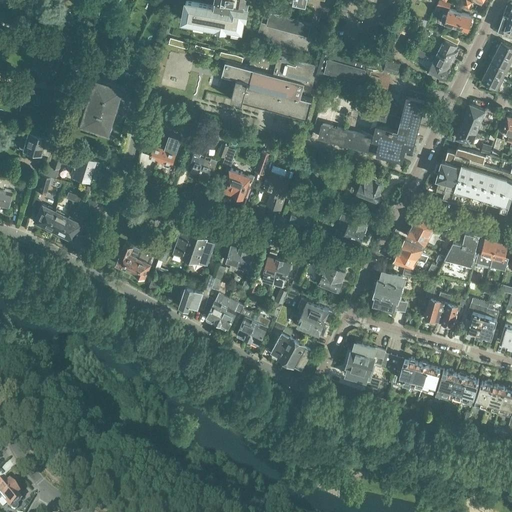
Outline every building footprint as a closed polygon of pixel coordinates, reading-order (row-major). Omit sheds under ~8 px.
[(54,0),(51,11),(58,13),(61,0),(54,0)] [(186,0),(183,18),(183,19),(184,19),(190,20),(195,21),(194,25),(205,27),(206,23),(217,25),(216,29),(226,31),(227,27),(228,28),(228,25),(232,26),(232,30),(240,32),(241,28),(243,28),(243,26),(245,16),(246,16),(247,17),(249,5),(246,4),(246,1),(246,2),(246,0),(215,0),(214,4),(201,2),(193,0),(186,0)] [(474,20),(472,19),(473,15),(450,8),(451,3),(442,0),(439,0),(436,7),(445,9),(441,20),(445,22),(469,29),(470,25),(472,25),(474,20)] [(511,6),(507,5),(499,29),(504,31),(503,33),(511,36),(511,6)] [(29,10),(13,6),(11,15),(26,19),(29,10)] [(265,10),(257,40),(316,56),(321,37),(314,35),(316,31),(310,29),(312,22),(306,20),(300,19),(294,17),(288,16),(282,14),(276,13),(271,11),(270,11),(265,10)] [(440,48),(455,56),(455,55),(457,55),(458,52),(458,50),(458,49),(454,47),(456,43),(458,44),(460,39),(448,33),(440,48)] [(385,40),(374,62),(372,67),(373,67),(398,73),(401,63),(386,60),(393,44),(385,40)] [(508,43),(502,40),(500,44),(499,44),(496,48),(497,49),(497,50),(511,57),(511,44),(511,45),(511,44),(510,43),(510,44),(509,43),(508,42),(508,43)] [(62,49),(62,46),(57,44),(56,48),(47,46),(45,54),(41,53),(38,62),(42,63),(40,71),(55,75),(62,49)] [(226,59),(223,73),(228,74),(238,77),(232,98),(243,101),(243,99),(308,116),(313,98),(302,95),(303,90),(311,92),(323,95),(324,90),(312,87),(316,73),(319,62),(259,46),(257,52),(254,51),(250,65),(232,61),(226,59)] [(324,48),(319,62),(316,73),(324,75),(326,68),(364,79),(365,74),(371,76),(373,67),(372,67),(374,62),(324,48)] [(435,60),(450,67),(455,56),(440,48),(435,60)] [(511,57),(497,50),(496,50),(496,51),(495,52),(495,53),(492,59),(508,67),(510,63),(511,64),(511,61),(511,57)] [(509,68),(508,67),(492,59),(492,60),(491,59),(491,60),(491,62),(490,61),(490,62),(487,69),(503,77),(505,73),(506,73),(508,69),(510,70),(511,69),(509,68)] [(450,67),(435,60),(429,71),(445,79),(450,67)] [(506,78),(503,77),(487,69),(486,69),(487,70),(486,71),(485,72),(486,72),(482,79),(483,79),(481,81),(487,84),(488,82),(499,87),(503,79),(505,80),(506,78)] [(122,87),(123,85),(92,76),(86,95),(88,96),(85,105),(84,105),(78,124),(108,133),(109,131),(110,131),(111,127),(111,125),(114,114),(112,114),(115,104),(117,105),(121,93),(122,93),(123,89),(122,87)] [(410,77),(409,83),(417,85),(428,88),(429,82),(418,79),(410,77)] [(61,97),(41,92),(31,89),(27,102),(58,110),(61,97)] [(413,147),(427,93),(409,89),(402,116),(380,111),(373,136),(330,125),(327,138),(403,157),(406,145),(413,147)] [(466,113),(465,114),(481,121),(483,115),(484,115),(487,110),(470,103),(470,104),(468,105),(467,108),(468,109),(467,109),(466,109),(466,110),(467,110),(466,112),(465,111),(465,112),(466,113)] [(461,124),(460,125),(476,132),(478,126),(480,127),(482,121),(481,121),(465,114),(465,116),(463,116),(462,119),(463,120),(461,120),(461,121),(462,121),(462,123),(460,122),(460,123),(461,124)] [(509,136),(511,137),(511,114),(510,114),(509,115),(507,115),(503,130),(510,132),(509,136)] [(191,115),(184,136),(191,139),(199,118),(191,115)] [(320,136),(327,138),(330,125),(323,123),(320,136)] [(461,138),(459,143),(469,146),(470,142),(471,143),(472,141),(473,142),(475,136),(479,138),(481,134),(476,132),(460,125),(460,126),(459,126),(460,127),(459,129),(458,128),(458,129),(459,129),(459,130),(458,129),(455,135),(456,135),(456,136),(461,138)] [(49,152),(53,137),(54,132),(48,130),(47,136),(39,133),(40,130),(34,128),(33,131),(28,130),(26,137),(25,136),(25,137),(23,136),(22,137),(21,139),(20,143),(20,145),(20,146),(23,147),(23,150),(23,152),(28,153),(30,152),(31,149),(34,150),(33,153),(34,155),(39,156),(40,155),(41,152),(42,150),(49,152)] [(201,134),(195,132),(190,145),(196,147),(201,134)] [(173,164),(173,163),(182,137),(170,133),(166,146),(155,142),(150,155),(157,157),(156,159),(158,160),(159,158),(163,159),(162,160),(165,164),(169,166),(173,164)] [(499,154),(504,138),(497,136),(492,152),(499,154)] [(53,137),(49,152),(47,159),(43,174),(51,176),(56,178),(64,149),(72,151),(68,163),(74,165),(71,173),(91,179),(92,178),(96,179),(97,173),(96,172),(94,171),(95,167),(97,168),(99,167),(101,162),(97,161),(97,159),(80,154),(83,146),(67,141),(66,142),(53,137)] [(224,143),(220,154),(226,156),(230,145),(224,143)] [(490,152),(492,145),(483,143),(481,150),(490,152)] [(440,177),(437,188),(445,190),(443,195),(479,206),(482,198),(501,204),(500,208),(507,210),(511,194),(511,159),(487,152),(486,154),(468,148),(458,145),(456,151),(448,148),(445,160),(443,159),(441,164),(442,166),(441,170),(439,171),(438,176),(440,177)] [(190,173),(199,176),(206,158),(207,155),(201,153),(202,150),(195,148),(194,150),(190,162),(193,163),(190,173)] [(264,150),(256,171),(265,174),(272,153),(264,150)] [(214,154),(213,157),(212,156),(212,157),(207,155),(206,158),(199,176),(207,179),(211,170),(214,171),(218,158),(219,156),(214,154)] [(251,175),(231,168),(234,161),(226,158),(221,172),(224,173),(222,180),(226,181),(224,187),(234,191),(243,195),(244,194),(248,196),(251,187),(247,186),(251,175)] [(281,207),(285,195),(291,197),(293,190),(287,188),(291,176),(293,170),(273,163),(271,170),(265,189),(266,190),(266,188),(271,189),(267,202),(264,201),(264,202),(281,207)] [(1,169),(0,174),(0,206),(1,204),(7,206),(11,190),(3,188),(5,182),(11,184),(13,176),(14,173),(1,169)] [(381,189),(384,181),(376,178),(377,175),(373,174),(372,176),(365,173),(362,181),(358,179),(355,186),(359,188),(358,190),(371,196),(370,199),(375,202),(377,198),(379,196),(381,191),(381,189)] [(51,176),(43,174),(42,174),(38,190),(46,192),(51,176)] [(94,187),(88,185),(86,192),(92,195),(94,187)] [(294,187),(293,190),(291,197),(288,203),(296,205),(294,211),(293,211),(290,220),(308,225),(314,205),(309,203),(308,205),(297,201),(301,189),(294,187)] [(318,194),(315,204),(322,206),(325,196),(318,194)] [(88,199),(85,205),(94,209),(97,203),(88,199)] [(42,203),(34,220),(39,222),(39,223),(46,227),(55,210),(42,203)] [(58,233),(59,234),(66,219),(68,215),(66,214),(66,215),(55,210),(46,227),(54,231),(54,230),(59,232),(58,233)] [(339,218),(342,219),(366,229),(371,218),(354,211),(352,215),(347,214),(342,211),(339,218)] [(66,219),(59,234),(60,233),(64,235),(64,236),(71,239),(72,238),(72,239),(76,231),(77,232),(78,231),(83,233),(87,224),(79,220),(68,215),(66,219)] [(414,222),(413,224),(438,238),(444,227),(436,223),(437,222),(427,217),(427,219),(418,215),(416,215),(413,222),(414,222)] [(362,240),(366,229),(342,219),(336,233),(344,236),(345,233),(345,232),(355,236),(353,240),(360,242),(361,239),(362,240)] [(438,238),(413,224),(411,228),(410,228),(408,232),(408,235),(425,244),(428,239),(435,243),(438,238)] [(190,259),(200,230),(192,227),(190,231),(190,232),(182,229),(180,235),(179,235),(174,250),(175,251),(174,254),(190,259)] [(200,230),(190,259),(206,265),(207,261),(208,261),(210,255),(213,247),(212,247),(214,240),(207,238),(207,237),(206,237),(207,233),(200,230)] [(159,259),(161,259),(160,261),(165,262),(165,261),(166,261),(175,233),(169,231),(159,259)] [(446,256),(440,266),(437,273),(438,273),(466,280),(470,281),(477,253),(475,253),(480,234),(466,231),(463,242),(454,240),(450,248),(446,256)] [(445,241),(451,244),(456,235),(449,232),(445,241)] [(479,252),(476,262),(491,265),(492,260),(497,239),(490,237),(486,236),(481,253),(479,252)] [(402,246),(401,248),(419,257),(426,259),(429,254),(421,252),(423,247),(406,238),(406,239),(403,240),(402,243),(402,246)] [(491,265),(491,266),(505,269),(509,257),(506,256),(509,241),(505,240),(505,241),(497,239),(492,260),(491,265)] [(236,270),(244,245),(240,244),(240,245),(239,245),(240,241),(235,240),(234,243),(232,243),(227,260),(232,261),(230,268),(236,270)] [(116,262),(124,266),(126,262),(127,262),(128,258),(134,261),(136,257),(138,258),(139,256),(138,255),(139,254),(134,251),(136,245),(131,243),(129,242),(126,241),(121,252),(120,254),(118,255),(117,258),(117,260),(116,262)] [(244,245),(236,270),(243,272),(245,265),(250,267),(255,249),(254,249),(255,246),(249,244),(248,247),(247,247),(244,245)] [(126,262),(124,266),(135,271),(137,272),(138,274),(141,276),(144,275),(145,276),(152,262),(150,261),(154,252),(143,247),(139,256),(138,258),(136,257),(134,261),(128,258),(127,262),(126,262)] [(419,257),(401,248),(399,252),(398,252),(394,258),(395,259),(395,260),(414,266),(416,261),(423,265),(426,259),(419,257)] [(266,279),(273,281),(280,257),(277,255),(277,256),(276,256),(277,252),(270,250),(269,254),(264,271),(268,272),(266,279)] [(440,266),(446,256),(439,253),(435,261),(437,261),(436,264),(440,266)] [(273,281),(280,283),(282,276),(287,278),(292,260),(293,257),(285,254),(284,258),(280,257),(273,281)] [(303,257),(292,286),(298,288),(309,259),(303,257)] [(346,270),(324,261),(318,274),(322,276),(320,282),(339,290),(344,278),(343,278),(346,270)] [(440,266),(436,264),(433,262),(428,271),(437,274),(438,273),(437,273),(440,266)] [(215,276),(222,279),(225,269),(226,266),(220,264),(219,267),(215,276)] [(418,277),(420,269),(406,266),(404,273),(418,277)] [(376,277),(374,284),(403,292),(407,276),(397,273),(390,271),(389,271),(383,269),(381,277),(380,277),(380,278),(376,277)] [(216,275),(209,273),(206,284),(212,286),(212,285),(215,277),(216,275)] [(434,295),(440,275),(433,273),(427,296),(431,297),(426,314),(427,315),(426,319),(433,321),(434,317),(439,318),(447,292),(441,291),(439,297),(434,295)] [(223,280),(222,279),(215,276),(215,277),(212,285),(220,288),(223,280)] [(245,289),(247,290),(251,280),(246,278),(242,288),(245,289)] [(259,281),(253,279),(248,290),(251,292),(254,293),(259,281)] [(403,292),(374,284),(371,293),(375,295),(376,295),(374,303),(380,305),(388,307),(395,308),(403,310),(405,300),(401,299),(403,292)] [(206,304),(209,295),(212,287),(211,287),(205,285),(203,290),(187,285),(180,304),(189,307),(191,303),(197,305),(196,306),(197,307),(201,309),(203,308),(203,307),(205,308),(206,304)] [(487,306),(480,333),(483,334),(483,333),(492,336),(492,335),(496,336),(499,328),(495,327),(500,310),(491,307),(492,304),(496,302),(500,289),(493,287),(489,301),(487,306)] [(281,288),(276,301),(282,303),(288,290),(281,288)] [(288,290),(286,295),(297,299),(300,294),(288,290)] [(254,293),(251,292),(248,297),(255,301),(258,294),(254,293)] [(447,292),(439,318),(444,320),(443,324),(450,326),(451,322),(452,322),(458,303),(451,300),(453,294),(447,292)] [(214,319),(218,321),(229,297),(220,293),(216,299),(208,315),(207,318),(212,321),(214,318),(215,319),(214,319)] [(229,297),(218,321),(221,323),(221,322),(222,322),(220,325),(226,329),(228,325),(229,326),(237,310),(241,312),(244,306),(245,305),(238,302),(229,297)] [(329,308),(302,297),(298,307),(301,308),(300,311),(303,312),(302,313),(313,318),(314,315),(325,320),(326,317),(330,319),(334,310),(329,309),(329,308)] [(281,304),(282,303),(276,301),(270,313),(276,316),(281,304)] [(467,318),(464,327),(468,328),(468,329),(477,332),(476,332),(480,333),(487,306),(472,301),(472,302),(470,309),(473,310),(471,319),(467,318)] [(245,335),(248,337),(259,314),(252,310),(244,306),(241,312),(241,313),(245,315),(238,331),(239,331),(237,335),(243,337),(244,334),(245,334),(245,335)] [(313,318),(302,313),(297,324),(318,332),(318,331),(324,334),(327,326),(323,324),(325,320),(314,315),(313,318)] [(271,319),(259,314),(248,337),(252,338),(253,338),(251,342),(257,344),(259,341),(260,341),(271,319)] [(276,320),(286,325),(287,325),(290,319),(287,317),(284,316),(279,314),(276,320)] [(511,344),(511,315),(508,314),(506,322),(501,340),(509,343),(511,344)] [(286,326),(276,322),(273,327),(282,332),(272,349),(279,353),(279,354),(277,358),(285,362),(298,338),(291,334),(293,330),(286,326)] [(298,338),(285,362),(292,366),(294,363),(295,363),(302,366),(306,361),(310,354),(309,354),(313,348),(312,348),(315,342),(307,338),(305,342),(298,338)] [(348,348),(346,356),(372,363),(374,355),(383,358),(385,351),(386,349),(380,347),(376,346),(370,344),(363,342),(362,342),(356,341),(354,349),(352,348),(352,349),(348,348)] [(382,362),(381,366),(387,367),(391,353),(385,351),(383,358),(382,362)] [(391,353),(387,367),(393,369),(394,366),(397,355),(391,353)] [(395,370),(391,382),(403,385),(404,383),(409,385),(416,360),(415,357),(412,356),(409,358),(405,357),(404,357),(397,355),(394,366),(393,369),(395,370)] [(346,356),(344,364),(348,365),(348,366),(346,374),(353,376),(360,378),(366,379),(368,380),(367,385),(378,388),(380,379),(372,377),(375,364),(372,363),(346,356)] [(409,385),(409,387),(415,389),(416,387),(421,388),(429,363),(417,360),(416,360),(409,385)] [(429,363),(421,388),(428,390),(428,392),(433,394),(441,367),(429,364),(429,363)] [(434,398),(433,400),(431,406),(437,408),(439,400),(440,400),(442,394),(448,396),(449,392),(455,371),(454,371),(454,370),(453,369),(452,369),(451,368),(450,368),(449,368),(448,369),(447,369),(443,368),(438,387),(436,395),(434,398)] [(461,396),(467,375),(466,374),(466,373),(460,371),(460,372),(455,371),(449,392),(461,396)] [(479,379),(475,377),(474,376),(473,375),(472,374),(471,374),(470,374),(469,375),(468,375),(467,375),(461,396),(460,400),(467,402),(466,403),(472,405),(479,379)] [(486,408),(493,383),(492,382),(491,380),(488,379),(486,381),(482,379),(474,406),(480,408),(480,406),(486,408)] [(492,409),(498,411),(506,386),(494,382),(493,383),(486,408),(486,410),(492,411),(492,409)] [(506,386),(498,411),(505,413),(504,415),(510,417),(511,408),(511,385),(509,385),(506,386)] [(0,499),(2,498),(9,492),(15,488),(9,481),(7,482),(3,479),(0,481),(0,499)] [(9,492),(2,498),(10,508),(11,508),(13,510),(16,510),(17,509),(18,506),(16,504),(21,499),(18,496),(20,494),(15,488),(9,492)]
